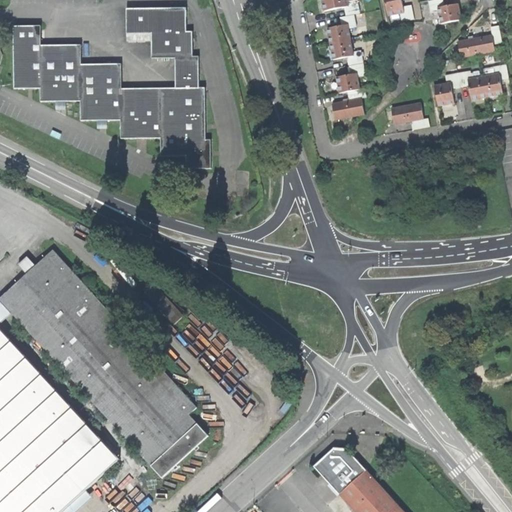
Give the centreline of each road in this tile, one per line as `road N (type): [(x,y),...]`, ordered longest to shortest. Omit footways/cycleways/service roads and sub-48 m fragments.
road 1 (unknown): [(0,206),(128,288),(225,408),(233,445),(225,461),(172,511)]
road 2 (secondary): [(156,240),(335,376)]
road 3 (tertiary): [(156,240),(343,282)]
road 4 (unclassified): [(236,0),(297,173)]
road 5 (unclassified): [(476,255),(359,244),(313,216)]
road 6 (secondary): [(511,507),(408,381)]
road 7 (secondary): [(237,242),(93,199)]
road 8 (tertiary): [(476,255),(330,257)]
